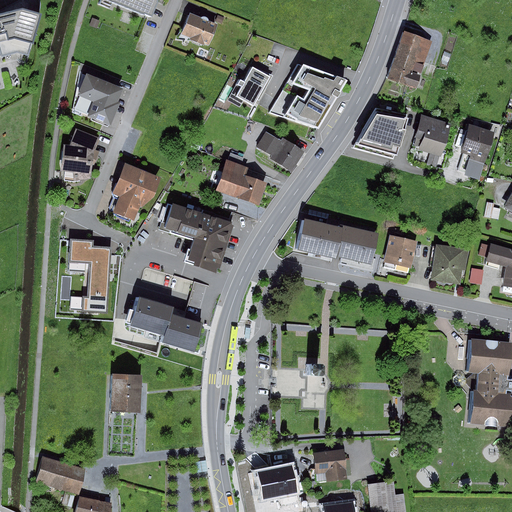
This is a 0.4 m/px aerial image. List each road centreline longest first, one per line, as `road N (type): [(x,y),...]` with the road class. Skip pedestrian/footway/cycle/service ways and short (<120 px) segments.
road 1 (secondary): [(397,0),(360,97),(253,255)]
road 2 (residential): [(511,314),(253,255)]
road 3 (secondary): [(253,255),(219,357),(216,440),(227,511)]
road 4 (residential): [(178,0),(84,221)]
